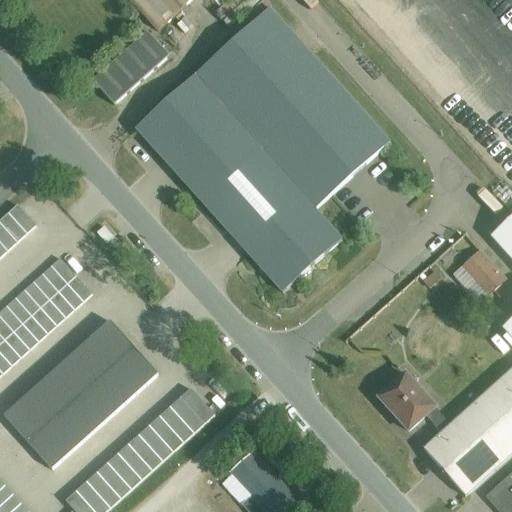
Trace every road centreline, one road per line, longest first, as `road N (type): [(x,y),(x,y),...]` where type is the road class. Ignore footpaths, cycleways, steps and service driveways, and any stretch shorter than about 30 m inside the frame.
road 1 (unclassified): [(276,376),(448,221),(451,175),(295,0)]
road 2 (unclassified): [(276,376),(61,137)]
road 3 (unclassified): [(139,511),(252,411),(276,376)]
road 4 (unclassified): [(398,511),(276,376)]
